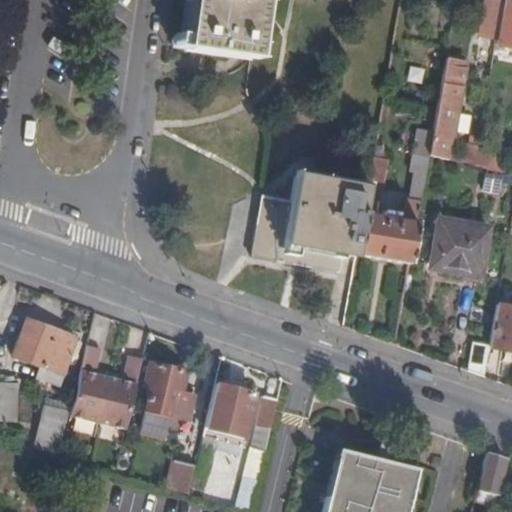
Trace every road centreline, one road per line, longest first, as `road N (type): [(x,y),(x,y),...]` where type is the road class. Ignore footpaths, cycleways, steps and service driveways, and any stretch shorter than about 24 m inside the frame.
road 1 (secondary): [(97,280),(511,429)]
road 2 (residential): [(106,204),(129,124),(147,0)]
road 3 (residential): [(38,0),(16,167)]
